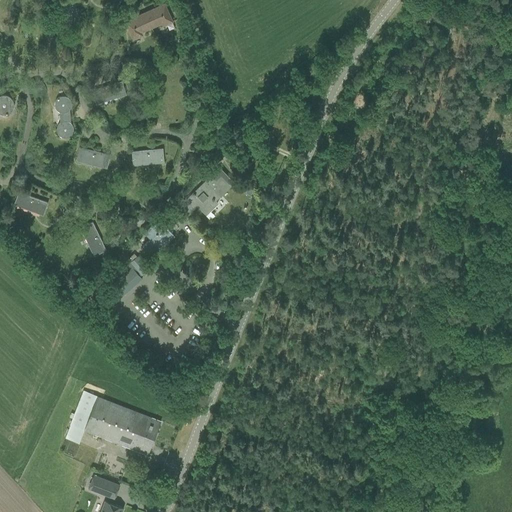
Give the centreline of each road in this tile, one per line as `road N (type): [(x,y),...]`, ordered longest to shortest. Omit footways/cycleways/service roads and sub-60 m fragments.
road 1 (tertiary): [(170,511),(319,121),(395,0)]
road 2 (track): [(393,511),(407,418),(400,394),(385,383),(386,359),(424,169),(463,28)]
road 3 (unknown): [(243,319),(203,307),(170,278),(187,232),(163,205),(210,73),(186,0)]
road 4 (track): [(292,190),(308,196),(355,353),(385,383)]
